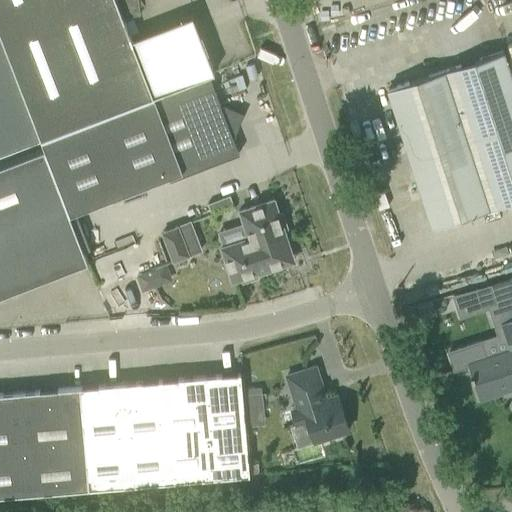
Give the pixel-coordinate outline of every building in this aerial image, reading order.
[(0,0),(0,31),(41,138),(154,95),(123,16),(140,14),(138,0),(0,0)] [(0,153),(41,138),(0,31),(0,153)] [(388,88),(433,226),(511,200),(511,75),(504,52),(388,88)] [(44,148),(69,213),(169,175),(170,179),(239,153),(232,134),(241,114),(221,106),(209,74),(154,95),(41,138),(44,148)] [(0,295),(88,261),(69,213),(44,148),(0,165),(0,295)] [(258,276),(257,272),(294,260),(284,228),(288,227),(283,212),(279,213),(274,199),(237,211),(245,236),(221,245),(233,280),(242,277),(243,281),(258,276)] [(187,255),(176,225),(160,230),(172,261),(187,255)] [(135,272),(140,290),(173,279),(168,262),(135,272)] [(511,281),(510,277),(491,283),(498,303),(511,298),(511,281)] [(511,385),(511,318),(503,322),(511,349),(488,356),(482,340),(449,351),(455,368),(470,363),(473,373),(471,374),(472,378),(475,377),(481,396),(500,390),(498,384),(510,380),(511,386),(511,385)] [(292,423),(299,445),(332,434),(333,436),(337,439),(344,436),(346,432),(345,430),(349,429),(338,394),(327,398),(316,365),(287,375),(298,407),(293,409),(297,422),(292,423)] [(241,372),(201,375),(210,477),(249,473),(241,372)] [(169,480),(210,477),(201,375),(160,379),(169,480)] [(129,484),(169,480),(160,379),(120,382),(129,484)] [(120,382),(79,386),(89,487),(129,484),(120,382)] [(29,492),(89,487),(79,386),(20,391),(29,492)] [(20,391),(0,392),(0,495),(29,492),(20,391)] [(264,412),(263,392),(262,392),(245,393),(247,414),(264,412)]
